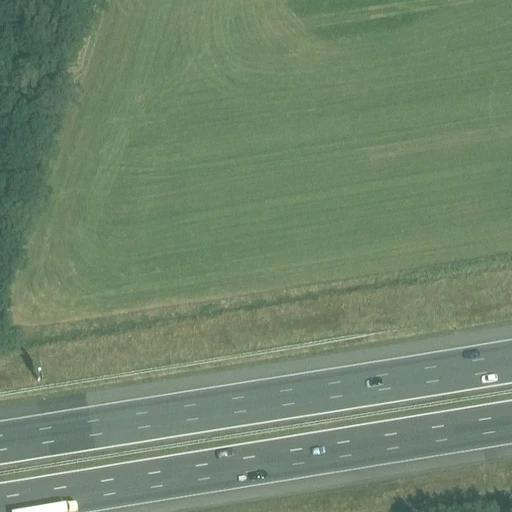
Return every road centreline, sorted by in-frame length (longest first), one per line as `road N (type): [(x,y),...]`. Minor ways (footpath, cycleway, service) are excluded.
road 1 (motorway): [(0,505),(511,422)]
road 2 (motorway): [(511,360),(0,443)]
